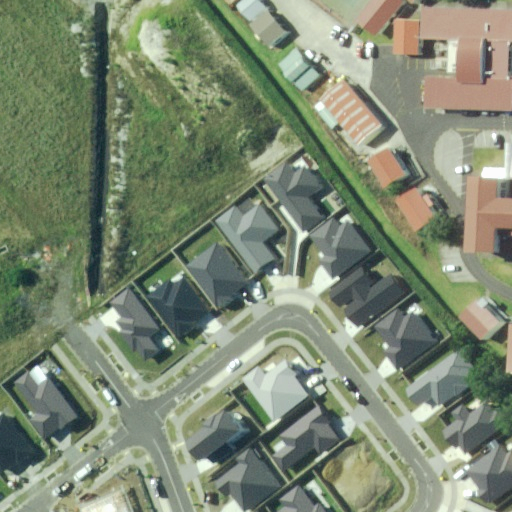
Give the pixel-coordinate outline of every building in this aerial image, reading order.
[(271,7),(265,0),(248,0),(241,6),(255,21),(271,7)] [(408,0),(372,0),(359,16),(380,34),(408,0)] [(430,108),(511,110),(511,10),(427,8),(426,39),(454,39),(453,72),(464,73),(464,78),(431,77),(430,108)] [(291,33),(273,10),(255,24),(274,47),(291,33)] [(424,39),(424,20),(399,19),(398,54),(423,55),(424,39)] [(452,40),(444,40),(443,60),(452,60),(452,40)] [(306,90),(323,75),(299,48),(282,64),(306,90)] [(394,74),(395,54),(395,49),(369,49),(368,74),(394,74)] [(367,134),(385,121),(368,98),(350,111),(367,134)] [(382,152),(399,139),(386,122),(369,135),(382,152)] [(509,137),(480,135),(476,134),(475,160),(508,162),(509,137)] [(390,189),(410,175),(393,148),(372,161),(390,189)] [(511,208),(510,208),(511,188),(481,187),(479,232),(477,262),(508,263),(508,262),(511,261),(511,208)] [(438,205),(434,198),(432,195),(428,198),(421,188),(401,201),(421,232),(441,220),(434,208),(438,205)] [(508,323),(485,301),(469,318),(491,340),(508,323)]
